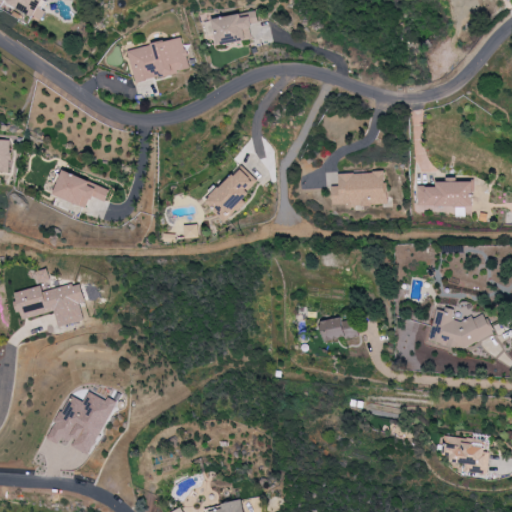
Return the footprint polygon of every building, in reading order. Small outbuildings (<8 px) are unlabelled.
[(5,0),(43,19),(47,11),(42,8),(46,0),(5,0)] [(220,45),(254,39),(251,24),(262,22),(260,10),(216,18),(220,45)] [(130,49),(138,82),(191,70),(184,37),(130,49)] [(0,171),(12,172),(13,138),(0,137),(0,171)] [(262,182),(244,166),(209,203),(227,219),(262,182)] [(56,195),(88,207),(92,196),(108,202),(113,188),(65,170),(56,195)] [(334,186),(334,204),(348,204),(348,206),(389,205),(388,172),(341,173),(341,186),(334,186)] [(477,205),(477,181),(441,181),(441,186),(419,186),(419,205),(477,205)] [(185,225),(186,238),(200,238),(199,224),(185,225)] [(37,272),(41,286),(53,282),(49,268),(37,272)] [(60,327),(85,321),(81,304),(87,302),(82,280),(18,296),(23,319),(56,311),(60,327)] [(431,342),(464,348),(495,335),(495,331),(487,313),(477,318),(474,317),(464,321),(455,320),(457,309),(450,307),(437,313),(431,342)] [(328,341),(361,336),(358,317),(325,322),(328,341)] [(468,471),(488,473),(491,447),(477,445),(478,439),(447,436),(446,446),(443,445),(442,455),(453,456),(452,462),(468,463),(468,471)] [(248,511),(246,499),(224,504),(226,510),(215,511),(248,511)]
